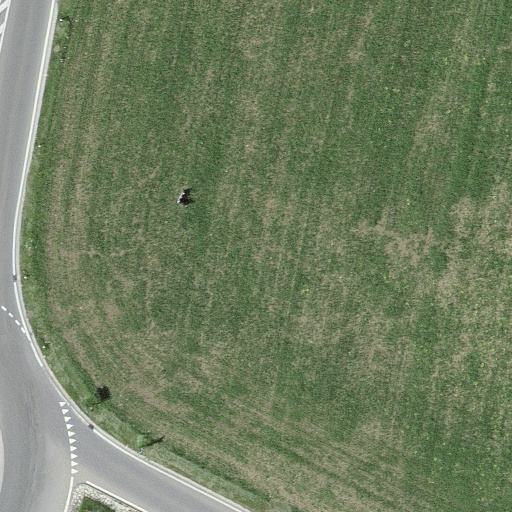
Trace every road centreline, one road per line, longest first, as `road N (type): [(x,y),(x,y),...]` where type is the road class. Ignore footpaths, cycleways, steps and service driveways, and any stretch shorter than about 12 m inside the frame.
road 1 (primary): [(192,511),(34,424)]
road 2 (primary): [(0,175),(24,0)]
